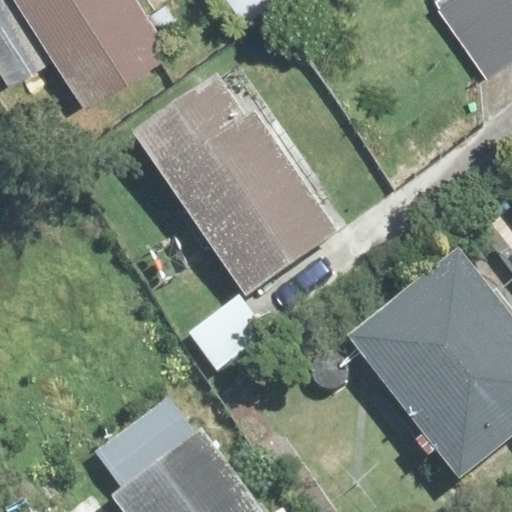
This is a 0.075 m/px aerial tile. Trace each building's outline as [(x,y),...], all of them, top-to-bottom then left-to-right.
[(14,0),(0,0),(0,60),(7,71),(45,45),(14,0)] [(143,0),(23,0),(75,90),(165,38),(143,0)] [(511,0),(469,0),(511,66),(511,0)] [(226,71),(133,137),(254,304),(344,235),(226,71)] [(511,308),(473,256),(349,348),(470,509),(511,477),(511,308)] [(236,291),(182,331),(212,372),(267,331),(236,291)] [(163,391),(88,444),(115,482),(190,430),(163,391)] [(114,511),(261,511),(198,432),(105,499),(114,511)]
